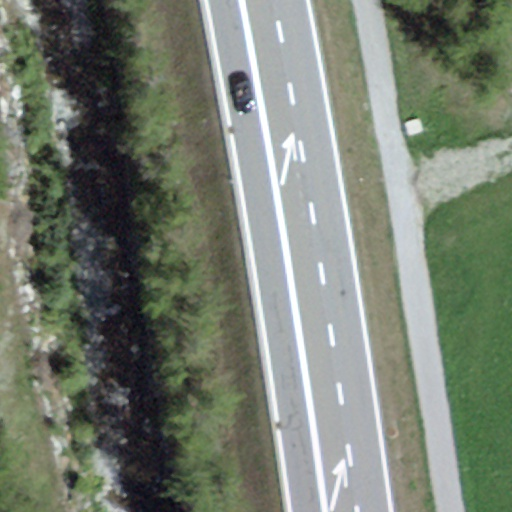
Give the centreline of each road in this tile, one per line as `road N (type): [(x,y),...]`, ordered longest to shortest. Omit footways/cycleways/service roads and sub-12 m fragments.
road 1 (unclassified): [(453,511),(372,0)]
road 2 (primary): [(256,0),(336,511)]
